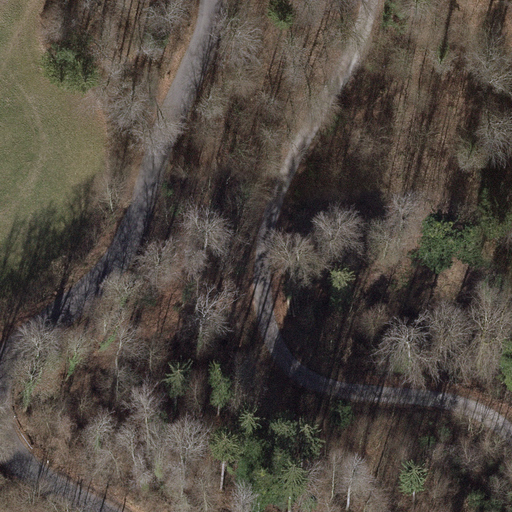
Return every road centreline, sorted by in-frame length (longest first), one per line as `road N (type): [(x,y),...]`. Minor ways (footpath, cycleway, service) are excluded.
road 1 (track): [(368,0),(367,25),(297,163),(266,274),(284,356),(320,386),(472,405),(511,433)]
road 2 (tertiary): [(211,0),(138,220),(102,277),(0,369)]
